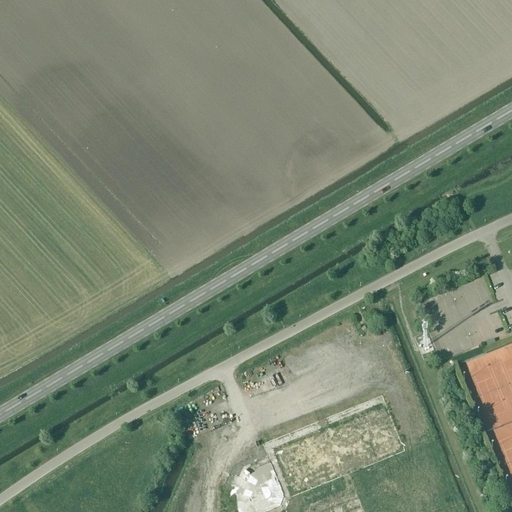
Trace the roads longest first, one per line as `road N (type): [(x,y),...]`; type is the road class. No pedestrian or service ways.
road 1 (primary): [(0,414),(511,110)]
road 2 (unclassified): [(0,502),(221,368),(511,222)]
